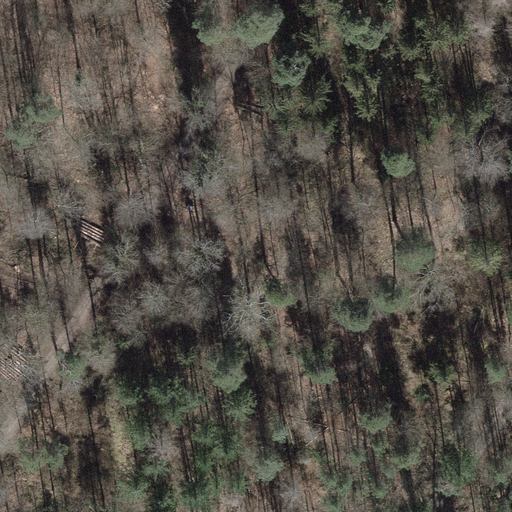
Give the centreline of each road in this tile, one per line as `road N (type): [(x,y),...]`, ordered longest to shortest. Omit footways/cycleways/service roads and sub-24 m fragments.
road 1 (track): [(269,0),(0,443)]
road 2 (track): [(511,398),(424,511)]
